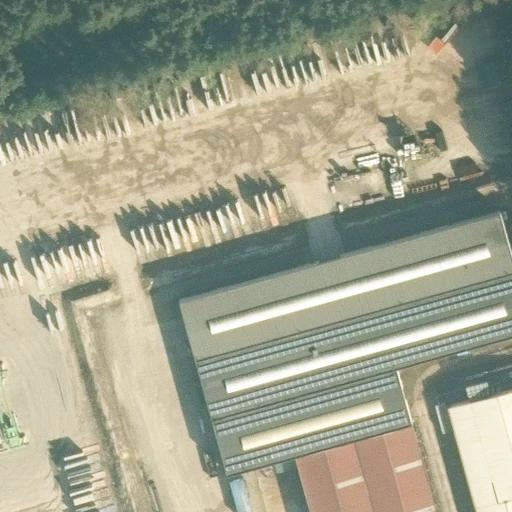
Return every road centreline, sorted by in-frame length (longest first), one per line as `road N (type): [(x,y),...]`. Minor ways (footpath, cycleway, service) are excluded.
road 1 (unknown): [(0,172),(281,111),(297,120),(305,139),(284,174),(113,209)]
road 2 (unknown): [(113,209),(203,511)]
road 3 (unknown): [(57,462),(43,377),(0,320)]
